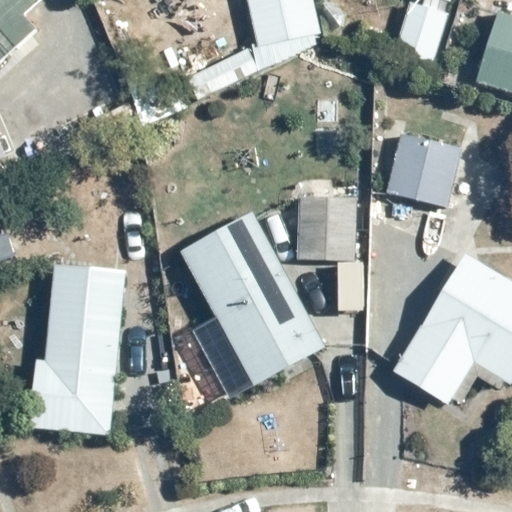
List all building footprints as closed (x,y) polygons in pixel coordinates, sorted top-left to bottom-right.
[(0,0),(0,66),(41,29),(29,16),(47,0),(0,0)] [(316,39),(309,0),(247,0),(257,50),(316,39)] [(435,75),(453,14),(414,2),(396,63),(435,75)] [(511,13),(504,11),(481,82),(511,91),(511,13)] [(457,150),(396,142),(388,200),(448,209),(457,150)] [(361,199),(303,197),(302,259),(360,260),(361,199)] [(331,348),(258,212),(186,251),(259,386),(331,348)] [(511,279),(471,255),(399,371),(453,404),(479,362),(511,381),(511,279)] [(36,428),(116,436),(131,271),(61,265),(52,361),(42,360),(36,428)]
